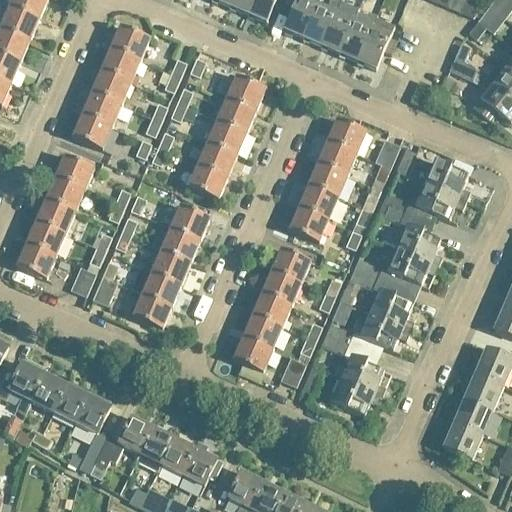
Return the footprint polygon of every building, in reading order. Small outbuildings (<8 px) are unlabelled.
[(38,21),(47,1),(48,1),(48,0),(13,0),(10,9),(9,8),(8,9),(39,22),(39,21),(38,21)] [(229,11),(233,0),(211,0),(211,3),(211,5),(216,8),(216,6),(229,11)] [(247,19),(254,0),(233,0),(229,11),(228,13),(234,15),(234,14),(247,19)] [(254,0),(247,19),(246,21),(252,23),(253,21),(265,27),(276,0),(254,0)] [(288,0),(286,6),(294,10),(283,35),(285,35),(284,37),(289,39),(290,38),(302,43),(317,8),(320,0),(288,0)] [(447,10),(451,0),(436,0),(435,5),(447,10)] [(460,16),(466,0),(451,0),(447,10),(460,16)] [(480,0),(466,0),(460,16),(472,21),(480,0)] [(509,1),(507,0),(497,0),(492,7),(500,13),(509,1)] [(320,51),(335,16),(340,4),(332,1),(327,12),(317,8),(302,43),(303,43),(302,45),(307,47),(308,45),(320,51)] [(29,43),(38,23),(39,22),(8,9),(8,10),(9,10),(0,31),(30,44),(29,43)] [(356,66),(375,22),(376,22),(377,19),(368,15),(366,19),(357,15),(353,24),(338,59),(339,59),(338,61),(343,63),(343,61),(356,66)] [(485,33),(494,21),(486,15),(477,26),(485,33)] [(338,59),(353,24),(335,16),(320,51),(321,51),(320,53),(325,55),(326,53),(338,59)] [(402,32),(399,28),(394,39),(391,37),(394,29),(376,22),(375,22),(356,66),(357,67),(356,68),(361,71),(362,69),(374,74),(383,55),(391,58),(402,32)] [(476,44),(485,33),(477,26),(468,38),(476,44)] [(140,65),(149,44),(150,43),(119,30),(119,31),(120,31),(111,52),(110,53),(139,65),(140,65)] [(20,65),(28,45),(29,45),(30,44),(0,31),(0,58),(20,66),(20,65)] [(463,66),(469,52),(460,48),(454,62),(463,66)] [(130,87),(139,67),(140,67),(140,65),(139,65),(110,53),(111,52),(110,52),(109,54),(110,54),(101,75),(130,87)] [(10,87),(19,67),(19,68),(20,66),(0,58),(0,84),(10,89),(11,88),(10,87)] [(475,76),(465,67),(463,66),(454,62),(448,76),(471,86),(475,76)] [(198,82),(204,67),(196,63),(189,78),(198,82)] [(179,82),(185,68),(176,64),(170,78),(179,82)] [(511,79),(505,73),(497,67),(485,83),(511,103),(511,79)] [(121,109),(129,89),(130,89),(131,87),(130,87),(101,75),(100,74),(99,76),(100,76),(92,97),(91,97),(121,110),(121,109)] [(162,75),(157,85),(165,89),(170,78),(162,75)] [(173,97),(179,82),(170,78),(165,89),(164,93),(173,97)] [(255,114),(264,93),(265,94),(266,93),(235,80),(234,81),(235,81),(226,102),(226,101),(225,102),(256,115),(256,114),(255,114)] [(511,103),(485,83),(480,90),(487,96),(473,114),(490,127),(497,118),(510,128),(511,127),(511,103)] [(0,110),(9,89),(10,90),(10,89),(0,84),(0,111),(1,111),(1,110),(0,110)] [(185,111),(192,97),(183,93),(176,108),(185,111)] [(111,131),(120,110),(121,111),(121,110),(91,97),(92,97),(91,96),(90,97),(91,98),(82,118),(81,118),(112,132),(112,131),(111,131)] [(246,136),(254,116),(255,116),(256,115),(225,102),(225,103),(225,104),(217,124),(216,124),(245,138),(246,138),(246,137),(246,136)] [(160,127),(166,112),(157,108),(151,123),(160,127)] [(181,121),(185,111),(176,108),(170,122),(179,126),(181,121)] [(185,111),(181,121),(191,125),(195,116),(185,111)] [(101,153),(110,133),(111,133),(112,132),(81,118),(81,120),(72,141),(72,140),(71,141),(102,155),(102,153),(101,153)] [(154,141),(160,127),(151,123),(145,137),(154,141)] [(355,159),(356,158),(365,137),(366,136),(335,123),(335,124),(336,125),(327,145),(326,145),(326,146),(355,159)] [(236,158),(245,138),(216,124),(215,125),(216,126),(207,146),(206,147),(237,160),(237,159),(236,158)] [(166,155),(173,141),(164,137),(157,152),(166,155)] [(408,180),(421,148),(409,143),(396,175),(408,180)] [(389,173),(399,151),(384,144),(374,167),(380,169),(389,173)] [(144,163),(151,149),(142,145),(135,159),(144,163)] [(346,180),(355,160),(356,160),(356,158),(355,159),(326,146),(325,147),(326,147),(317,167),(316,167),(316,168),(347,181),(347,180),(346,180)] [(227,181),(236,160),(237,160),(206,147),(206,148),(198,168),(197,168),(197,169),(227,182),(228,181),(227,181)] [(160,170),(166,155),(157,152),(151,166),(160,170)] [(84,194),(93,173),(93,174),(94,173),(63,159),(64,161),(55,182),(54,181),(54,182),(84,195),(85,194),(84,194)] [(455,163),(451,173),(468,180),(472,171),(468,169),(455,163)] [(461,193),(467,181),(474,184),(475,184),(475,183),(468,180),(451,173),(434,166),(428,168),(431,174),(424,188),(465,206),(469,197),(461,193)] [(337,202),(345,182),(346,182),(347,181),(316,168),(316,169),(316,170),(308,190),(307,189),(307,190),(336,203),(337,202)] [(217,203),(226,182),(227,183),(227,182),(197,169),(196,170),(197,170),(188,191),(187,190),(187,191),(217,204),(218,203),(217,203)] [(383,187),(389,173),(380,169),(374,183),(383,187)] [(74,216),(83,196),(84,196),(84,195),(54,182),(53,183),(54,183),(45,204),(44,203),(44,204),(75,217),(74,216)] [(461,215),(465,206),(424,188),(419,202),(412,205),(415,211),(455,228),(456,227),(448,224),(454,211),(461,215)] [(327,224),(336,204),(337,204),(337,202),(336,203),(307,190),(306,191),(307,191),(298,212),(298,211),(297,212),(328,225),(328,224),(327,224)] [(123,212),(130,197),(120,193),(114,208),(123,212)] [(409,207),(386,197),(381,208),(404,218),(409,207)] [(370,217),(377,202),(368,198),(361,213),(370,217)] [(136,201),(130,215),(139,219),(145,204),(136,201)] [(65,238),(73,218),(74,218),(75,217),(44,204),(43,205),(44,206),(36,226),(35,226),(34,226),(65,239),(65,238)] [(117,227),(123,212),(114,208),(108,223),(117,227)] [(400,229),(404,218),(381,208),(377,219),(400,229)] [(199,244),(208,224),(209,224),(210,223),(179,210),(178,211),(179,211),(170,232),(170,231),(169,232),(200,245),(200,244),(199,244)] [(318,246),(326,226),(327,227),(328,225),(297,212),(297,213),(298,213),(289,234),(288,234),(287,235),(318,248),(318,247),(318,246)] [(364,231),(370,217),(361,213),(355,227),(364,231)] [(427,240),(431,230),(404,218),(400,229),(399,234),(407,231),(427,240)] [(129,241),(136,226),(127,222),(120,237),(129,241)] [(55,260),(64,240),(65,241),(65,239),(34,226),(34,227),(35,228),(26,248),(25,247),(25,248),(55,261),(56,260),(55,260)] [(433,259),(439,246),(446,250),(447,248),(427,240),(407,231),(399,234),(402,240),(396,253),(437,271),(441,262),(433,259)] [(190,266),(199,246),(200,245),(169,232),(169,234),(170,234),(161,254),(160,254),(191,268),(191,267),(190,266)] [(354,254),(361,239),(351,235),(345,250),(354,254)] [(123,256),(129,241),(120,237),(114,252),(123,256)] [(104,256),(111,242),(101,238),(95,252),(104,256)] [(46,282),(54,262),(55,262),(55,261),(25,248),(24,249),(25,250),(16,270),(15,271),(46,284),(46,283),(46,282)] [(98,271),(104,256),(95,252),(89,267),(98,271)] [(300,287),(309,267),(310,266),(280,253),(279,254),(280,254),(271,275),(270,275),(300,288),(301,288),(300,287)] [(433,280),(437,271),(396,253),(390,267),(384,270),(387,276),(427,294),(428,293),(420,289),(425,277),(433,280)] [(180,288),(189,268),(190,269),(191,268),(160,254),(159,255),(160,256),(151,276),(151,275),(150,277),(151,277),(180,289),(180,290),(181,290),(181,289),(180,288)] [(380,273),(357,263),(353,274),(376,283),(380,273)] [(110,285),(117,270),(108,267),(101,281),(110,285)] [(85,301),(95,278),(80,272),(70,295),(85,301)] [(376,283),(353,274),(348,284),(371,294),(376,283)] [(290,310),(299,289),(300,290),(300,288),(270,275),(269,277),(270,277),(261,297),(261,298),(291,311),(291,310),(290,310)] [(171,310),(180,290),(180,289),(151,277),(142,298),(141,298),(140,299),(141,300),(141,299),(170,312),(171,312),(172,310),(171,310)] [(106,310),(116,288),(110,285),(101,281),(92,304),(106,310)] [(334,302),(340,287),(331,283),(324,298),(334,302)] [(511,313),(511,288),(503,310),(511,313)] [(405,324),(411,312),(418,315),(419,314),(378,296),(371,299),(374,305),(368,319),(409,336),(413,327),(405,324)] [(281,331),(290,311),(290,312),(291,311),(261,298),(261,297),(260,298),(261,299),(252,319),(251,319),(281,332),(282,332),(281,331)] [(327,317),(334,302),(324,298),(318,313),(327,317)] [(161,333),(170,312),(141,299),(141,300),(132,321),(131,321),(161,334),(162,333),(161,333)] [(511,343),(511,313),(503,310),(492,335),(511,343)] [(271,353),(280,333),(281,334),(281,332),(251,319),(251,320),(242,341),(242,342),(272,355),(272,354),(271,353)] [(405,345),(409,336),(368,319),(362,333),(356,335),(359,342),(399,359),(399,358),(392,355),(397,342),(405,345)] [(315,346),(321,331),(312,327),(305,342),(315,346)] [(348,349),(352,338),(330,328),(325,339),(348,349)] [(343,359),(348,349),(325,339),(320,349),(343,359)] [(262,376),(271,355),(271,356),(272,355),(242,342),(242,341),(241,343),(242,343),(233,363),(232,363),(232,364),(262,377),(262,376)] [(299,357),(308,361),(315,346),(305,342),(299,357)] [(503,390),(511,368),(511,364),(485,353),(474,378),(503,390)] [(377,389),(382,377),(390,380),(390,379),(350,361),(343,364),(346,370),(340,384),(381,402),(384,393),(377,389)] [(295,391),(301,377),(305,368),(290,362),(280,385),(295,391)] [(24,417),(43,378),(21,367),(16,376),(8,372),(0,387),(0,401),(5,404),(9,395),(22,402),(16,413),(24,417)] [(312,399),(322,376),(311,371),(301,394),(312,399)] [(51,416),(65,389),(43,378),(24,417),(25,418),(31,406),(51,416)] [(492,414),(503,390),(474,378),(464,402),(492,414)] [(377,411),(381,402),(340,384),(334,398),(328,400),(330,407),(369,424),(370,423),(364,420),(369,407),(377,411)] [(73,427),(87,399),(86,399),(88,394),(76,388),(74,393),(65,389),(51,416),(73,427)] [(96,438),(109,411),(107,409),(109,405),(98,399),(96,404),(87,399),(73,427),(96,438)] [(482,439),(492,414),(464,402),(453,427),(482,439)] [(100,457),(89,478),(100,484),(109,465),(114,467),(122,451),(139,459),(152,432),(131,421),(121,441),(112,459),(101,453),(100,457)] [(6,426),(1,435),(13,441),(18,432),(6,426)] [(471,464),(481,441),(482,439),(453,427),(447,441),(443,452),(471,464)] [(35,447),(40,438),(30,432),(24,441),(35,447)] [(160,469),(173,442),(170,441),(152,432),(139,459),(160,469)] [(45,454),(51,444),(40,438),(35,447),(45,454)] [(181,480),(194,453),(173,442),(160,469),(181,480)] [(202,490),(216,463),(205,458),(208,451),(198,446),(194,453),(181,480),(202,490)] [(510,480),(511,474),(511,452),(507,450),(496,475),(510,480)] [(89,478),(100,457),(89,451),(84,462),(73,456),(67,467),(89,478)] [(245,511),(249,511),(262,487),(241,476),(227,503),(245,511)] [(275,511),(283,497),(262,487),(249,511),(275,511)] [(56,511),(60,493),(51,491),(45,511),(56,511)] [(139,509),(145,499),(136,494),(130,504),(139,509)] [(302,511),(304,507),(283,497),(275,511),(302,511)] [(143,511),(149,511),(154,505),(145,499),(139,509),(143,511)]
